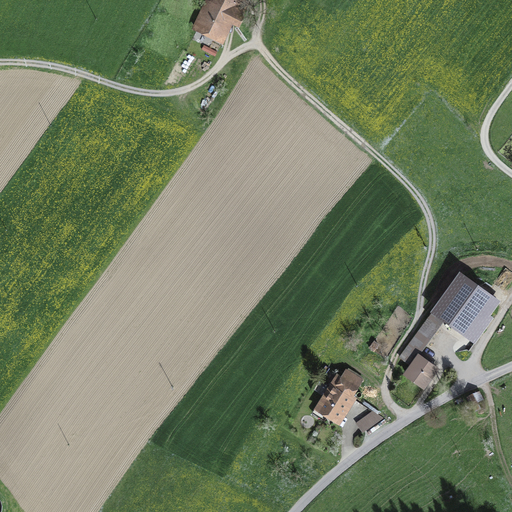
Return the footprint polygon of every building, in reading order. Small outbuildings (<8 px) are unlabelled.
[(207,0),(204,8),(203,8),(194,26),(219,39),(228,20),(238,25),(249,3),(243,0),(207,0)] [(459,275),(399,357),(411,366),(405,374),(423,387),(435,369),(416,355),(443,318),(465,334),(478,317),(482,320),(496,302),(459,275)] [(335,387),(353,399),(355,397),(352,395),(360,382),(347,373),(343,379),(337,375),(332,383),(335,385),(335,387)] [(349,406),(353,399),(335,387),(320,409),(336,419),(346,404),(349,406)] [(479,392),(464,398),(463,397),(456,401),(458,405),(465,401),(469,410),(484,403),(479,392)] [(377,412),(358,424),(365,434),(384,422),(377,412)]
